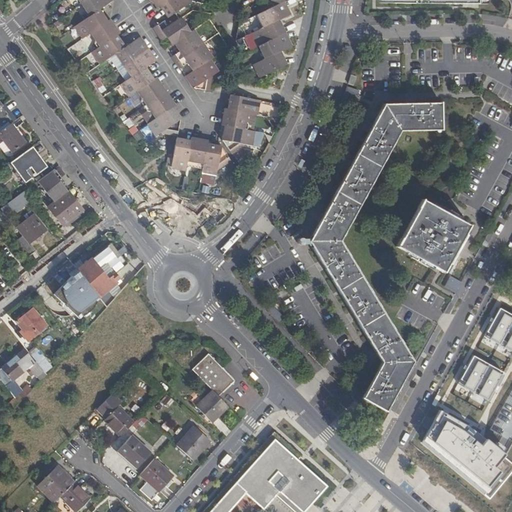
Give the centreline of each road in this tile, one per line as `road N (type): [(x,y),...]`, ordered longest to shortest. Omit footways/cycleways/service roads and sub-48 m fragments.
road 1 (residential): [(511,227),(374,476)]
road 2 (tertiary): [(0,49),(119,209)]
road 3 (tertiary): [(198,268),(245,219),(312,114)]
road 4 (residential): [(337,30),(511,37)]
road 5 (residential): [(285,388),(175,511)]
road 6 (residential): [(0,305),(119,209)]
road 7 (residential): [(122,0),(202,119)]
road 8 (residential): [(312,0),(287,95),(312,114)]
road 9 (tertiary): [(285,388),(374,476)]
road 10 (tertiary): [(199,304),(285,388)]
